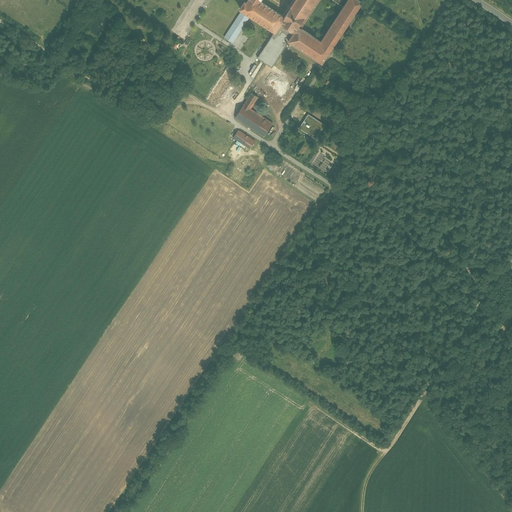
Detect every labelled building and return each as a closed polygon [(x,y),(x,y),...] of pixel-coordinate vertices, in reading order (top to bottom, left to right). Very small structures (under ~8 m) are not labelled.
[(258,59),(273,69),(290,43),(323,64),(326,60),(363,2),(359,0),(347,0),(346,1),(344,0),(246,0),(246,1),(245,0),(243,0),(243,1),(239,8),(243,10),(225,38),(233,44),(251,16),(276,32),(258,59)] [(209,102),(216,107),(239,72),(232,67),(209,102)] [(291,84),(272,72),(267,81),(277,88),(275,90),(284,95),(291,84)] [(253,92),(236,118),(265,137),(275,122),(253,109),(261,97),(253,92)] [(301,127),(317,138),(327,122),(310,112),(301,127)] [(238,130),(233,138),(250,148),(255,140),(238,130)] [(291,140),(283,152),(293,158),(301,147),(291,140)] [(232,152),(237,145),(233,142),(228,149),(232,152)] [(272,170),(274,166),(268,161),(265,165),(272,170)]
